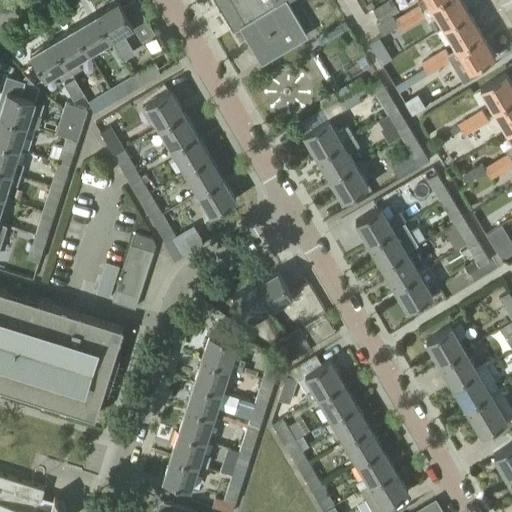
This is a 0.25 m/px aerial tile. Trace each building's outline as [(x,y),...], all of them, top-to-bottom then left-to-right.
[(213,0),(232,32),(240,27),(259,60),(259,61),(260,62),(305,35),(285,0),(213,0)] [(390,0),(389,0),(373,10),(380,22),(397,12),(394,5),(390,0)] [(418,5),(407,12),(410,17),(408,18),(411,23),(424,16),(428,22),(436,17),(443,27),(468,12),(460,0),(439,0),(430,6),(421,11),(418,5)] [(118,2),(95,15),(110,40),(133,27),(118,2)] [(407,12),(394,20),(400,30),(411,23),(408,18),(410,17),(407,12)] [(443,27),(451,42),(456,49),(481,34),(468,12),(443,27)] [(95,15),(73,28),(88,53),(110,40),(95,15)] [(73,28),(51,41),(71,75),(81,69),(76,60),(88,53),(73,28)] [(456,49),(460,57),(469,71),(494,56),(481,34),(456,49)] [(51,41),(29,54),(44,79),(55,72),(60,81),(71,75),(51,41)] [(116,51),(120,60),(136,52),(132,43),(116,51)] [(444,49),(433,56),(436,61),(434,62),(437,67),(450,60),(444,49)] [(423,68),(426,73),(426,74),(437,67),(434,62),(436,61),(433,56),(420,63),(423,68)] [(364,60),(332,79),(341,94),(372,75),(364,60)] [(154,63),(131,76),(137,86),(159,73),(154,63)] [(511,85),(504,73),(479,88),(493,110),(511,98),(511,85)] [(7,76),(0,97),(0,105),(1,106),(0,110),(0,116),(26,124),(36,128),(40,117),(29,113),(33,99),(19,95),(23,81),(7,76)] [(131,76),(109,89),(115,99),(137,86),(131,76)] [(384,86),(374,92),(387,114),(397,108),(384,86)] [(109,89),(87,102),(93,112),(115,99),(109,89)] [(170,90),(145,104),(158,127),(183,113),(170,90)] [(333,92),(319,101),(324,109),(338,101),(333,92)] [(511,98),(493,110),(506,132),(511,128),(511,98)] [(86,109),(65,103),(61,116),(82,122),(86,109)] [(397,108),(387,114),(378,120),(390,141),(400,135),(410,130),(397,108)] [(481,110),(457,125),(464,135),(488,121),(481,110)] [(183,113),(158,127),(171,149),(196,135),(183,113)] [(0,116),(0,142),(18,148),(26,124),(0,116)] [(82,122),(61,116),(58,128),(78,134),(82,122)] [(327,119),(302,134),(316,156),(352,135),(346,125),(334,131),(327,119)] [(110,126),(100,132),(113,154),(123,148),(110,126)] [(480,164),(464,174),(469,184),(486,173),(511,157),(511,128),(506,132),(511,142),(511,146),(505,150),(507,154),(483,168),(480,164)] [(410,130),(400,135),(411,154),(413,158),(423,152),(410,130)] [(196,135),(171,149),(184,171),(209,157),(196,135)] [(352,135),(316,156),(328,178),(353,163),(347,152),(358,145),(352,135)] [(66,138),(59,161),(70,164),(77,141),(66,138)] [(0,142),(0,169),(10,172),(18,148),(0,142)] [(123,148),(113,154),(126,176),(136,170),(123,148)] [(209,157),(184,171),(197,193),(222,178),(209,157)] [(511,157),(486,173),(489,178),(511,164),(511,157)] [(59,161),(51,185),(62,188),(70,164),(59,161)] [(353,163),(328,178),(342,201),(367,186),(353,163)] [(0,169),(0,195),(3,197),(7,183),(17,186),(20,175),(10,172),(0,169)] [(136,170),(126,176),(139,198),(149,192),(136,170)] [(436,173),(426,179),(439,201),(449,195),(436,173)] [(222,178),(197,193),(210,215),(235,200),(222,178)] [(51,185),(44,209),(54,212),(62,188),(51,185)] [(149,192),(139,198),(152,220),(161,214),(149,192)] [(443,207),(452,223),(462,217),(449,195),(439,201),(443,207)] [(416,213),(423,228),(437,221),(431,206),(416,213)] [(379,207),(354,221),(367,244),(403,223),(398,213),(386,219),(379,207)] [(44,209),(36,234),(46,238),(54,212),(44,209)] [(161,214),(152,220),(164,242),(174,236),(161,214)] [(462,217),(452,223),(466,245),(475,239),(462,217)] [(403,223),(367,244),(380,266),(405,251),(398,239),(409,232),(403,223)] [(504,232),(500,224),(486,233),(490,240),(504,232)] [(134,233),(130,244),(152,252),(155,245),(151,238),(134,233)] [(36,234),(28,258),(28,259),(38,262),(46,238),(36,234)] [(475,239),(466,245),(474,259),(479,267),(489,261),(475,239)] [(130,244),(126,256),(149,263),(152,252),(130,244)] [(405,251),(380,266),(393,288),(418,273),(405,251)] [(126,256),(122,267),(145,275),(149,263),(126,256)] [(463,266),(468,273),(479,267),(474,259),(463,266)] [(104,261),(95,292),(108,296),(118,265),(104,261)] [(122,267),(119,279),(142,286),(145,275),(122,267)] [(418,273),(393,288),(406,310),(431,295),(424,283),(434,278),(427,267),(418,273)] [(277,271),(255,284),(269,309),(291,296),(277,271)] [(119,279),(115,290),(138,297),(142,286),(119,279)] [(255,284),(232,297),(246,322),(269,309),(255,284)] [(0,288),(0,387),(6,389),(8,383),(22,387),(23,388),(37,392),(35,398),(94,417),(108,373),(108,371),(122,327),(80,314),(37,300),(35,306),(21,302),(20,302),(6,297),(8,291),(0,288)] [(115,290),(112,301),(134,308),(138,297),(115,290)] [(511,299),(508,292),(498,298),(511,320),(511,319),(511,299)] [(208,334),(200,359),(228,367),(239,333),(215,325),(212,335),(208,334)] [(449,326),(425,341),(438,363),(463,349),(449,326)] [(298,328),(287,335),(298,354),(309,348),(298,328)] [(287,335),(276,341),(287,361),(298,354),(287,335)] [(471,344),(463,349),(438,363),(451,385),(475,370),(468,358),(476,353),(471,344)] [(270,353),(262,378),(273,382),(281,357),(270,353)] [(286,371),(285,374),(296,379),(304,375),(320,365),(315,354),(286,371)] [(200,359),(193,383),(220,392),(228,367),(200,359)] [(304,375),(317,397),(342,383),(328,360),(320,365),(304,375)] [(475,370),(451,385),(464,407),(488,392),(475,370)] [(285,375),(277,400),(288,403),(296,379),(285,375)] [(262,378),(254,403),(265,406),(273,382),(262,378)] [(193,383),(185,407),(212,416),(220,392),(193,383)] [(342,383),(317,397),(330,419),(354,404),(342,383)] [(488,392),(464,407),(481,436),(505,421),(488,392)] [(254,403),(246,427),(257,430),(265,406),(254,403)] [(354,404),(330,419),(342,441),(367,426),(354,404)] [(185,407),(177,431),(205,440),(212,416),(185,407)] [(311,420),(316,432),(330,426),(326,414),(311,420)] [(281,418),(271,424),(284,446),(294,440),(281,418)] [(367,426),(342,441),(355,463),(380,448),(367,426)] [(246,427),(239,450),(250,454),(257,430),(246,427)] [(177,431),(170,456),(197,464),(197,463),(207,466),(211,456),(200,453),(205,440),(177,431)] [(294,440),(284,446),(297,468),(307,462),(294,440)] [(511,443),(492,455),(505,478),(511,473),(511,443)] [(380,448),(355,463),(368,485),(393,470),(380,448)] [(485,468),(495,461),(486,448),(476,454),(485,468)] [(239,450),(231,475),(242,479),(250,454),(239,450)] [(170,456),(162,480),(189,489),(197,464),(170,456)] [(307,462),(297,468),(310,490),(320,484),(307,462)] [(368,485),(359,490),(372,511),(406,492),(393,470),(368,485)] [(0,473),(0,511),(62,511),(54,495),(53,500),(41,496),(44,488),(0,473)] [(231,475),(223,500),(234,503),(242,479),(231,475)] [(320,484),(310,490),(322,511),(332,506),(320,484)]
